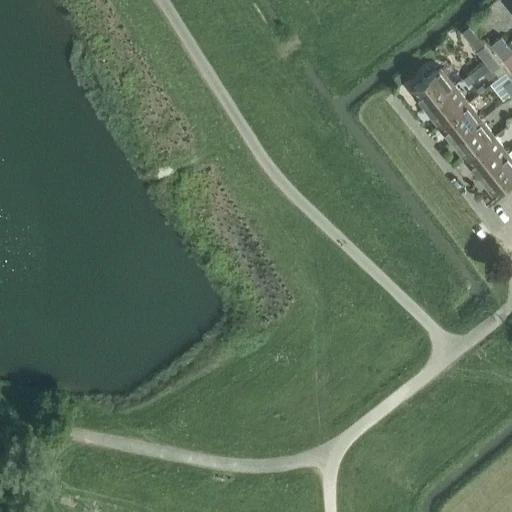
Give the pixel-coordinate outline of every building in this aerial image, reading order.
[(469,26),(461,32),(468,40),(476,33),(469,26)] [(502,36),(492,44),(497,50),(507,42),(502,36)] [(497,50),(504,59),(511,52),(511,48),(507,42),(497,50)] [(476,50),(484,60),(492,53),(485,44),(476,50)] [(488,80),(496,74),(497,73),(498,75),(505,70),(492,53),(484,60),(485,61),(463,78),(469,85),(484,73),(488,80)] [(412,90),(425,106),(454,83),(441,67),(412,90)] [(495,80),(500,86),(503,84),(510,93),(511,92),(511,79),(505,70),(498,75),(499,77),(495,80)] [(454,83),(425,106),(438,123),(467,100),(454,83)] [(467,100),(438,123),(451,140),(480,117),(467,100)] [(480,117),(451,140),(465,157),(494,134),(480,117)] [(494,134),(465,157),(478,174),(507,151),(494,134)] [(511,147),(507,151),(478,174),(493,193),(511,177),(511,147)]
